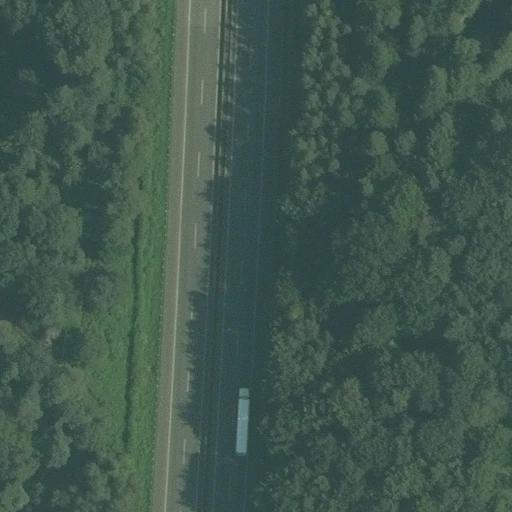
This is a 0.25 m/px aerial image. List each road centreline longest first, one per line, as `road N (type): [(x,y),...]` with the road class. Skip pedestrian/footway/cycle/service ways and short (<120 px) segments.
road 1 (motorway): [(227,511),(250,0)]
road 2 (motorway): [(201,0),(179,511)]
